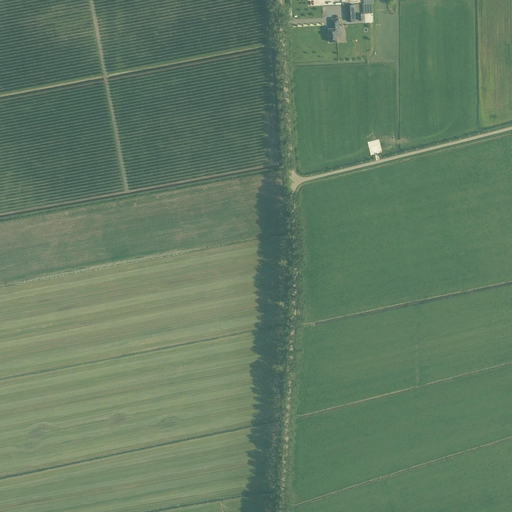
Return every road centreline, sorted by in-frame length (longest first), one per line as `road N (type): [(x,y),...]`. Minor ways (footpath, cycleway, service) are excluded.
road 1 (unclassified): [(283,511),(296,298),(291,184)]
road 2 (unclassified): [(291,184),(511,129)]
road 3 (unclassified): [(291,184),(280,0)]
